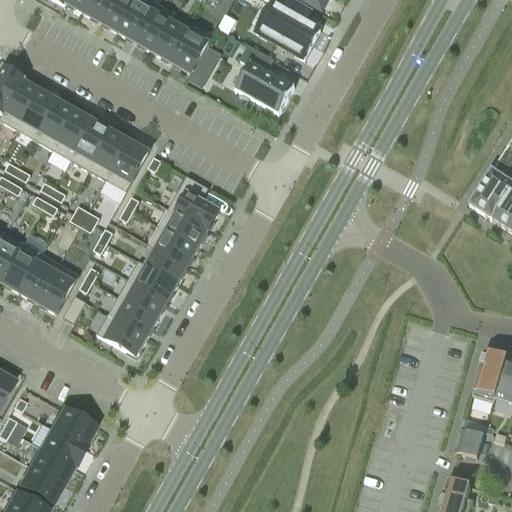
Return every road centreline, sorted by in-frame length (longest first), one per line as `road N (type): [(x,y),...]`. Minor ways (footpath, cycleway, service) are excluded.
road 1 (tertiary): [(441,0),(193,442)]
road 2 (tertiary): [(177,511),(337,228)]
road 3 (residential): [(0,27),(277,186)]
road 4 (tertiary): [(337,228),(467,0)]
road 5 (residential): [(277,186),(148,414)]
road 6 (residential): [(385,0),(277,186)]
road 7 (residential): [(148,414),(0,331)]
road 8 (residential): [(337,228),(424,270),(443,305)]
